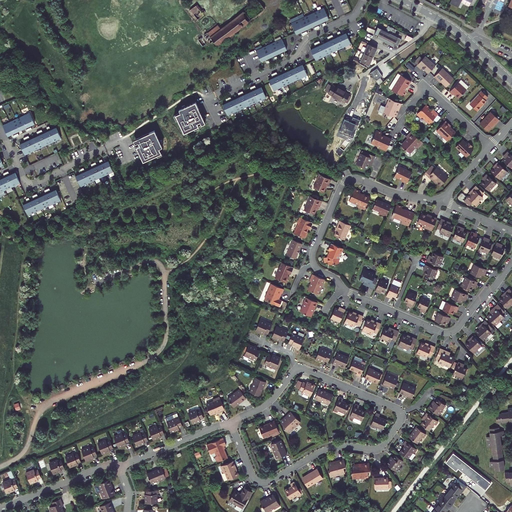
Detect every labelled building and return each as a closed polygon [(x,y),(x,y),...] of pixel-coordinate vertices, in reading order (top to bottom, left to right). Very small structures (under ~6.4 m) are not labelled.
[(204,15),(196,5),(189,10),(197,20),(204,15)] [(293,20),(298,31),(330,16),(325,5),(293,20)] [(221,29),(211,37),(217,45),(251,19),(245,11),(221,29)] [(378,37),(386,41),(393,27),(388,25),(385,30),(378,26),(374,33),(378,35),(378,37)] [(208,33),(211,37),(221,29),(218,26),(208,33)] [(395,35),(398,29),(393,27),(386,41),(395,45),(396,44),(398,45),(402,39),(395,35)] [(348,30),(312,47),(318,58),(353,41),(348,30)] [(210,43),(213,41),(211,37),(208,33),(207,32),(204,35),(210,43)] [(258,48),(263,59),(288,47),(283,36),(258,48)] [(201,38),(198,40),(203,46),(206,44),(201,38)] [(378,48),(369,44),(365,53),(374,56),(378,48)] [(371,65),(374,56),(365,53),(361,61),(371,65)] [(424,67),(430,73),(437,65),(427,56),(419,65),(423,68),(424,67)] [(304,62),(270,77),(275,88),(309,73),(305,64),(304,62)] [(413,70),(415,67),(409,62),(406,65),(413,70)] [(370,72),(377,80),(380,78),(383,76),(377,67),(370,72)] [(443,81),(448,86),(456,78),(444,67),(436,76),(439,79),(440,79),(443,81)] [(408,87),(411,81),(402,75),(392,90),(397,93),(403,96),(406,91),(405,90),(407,87),(408,87)] [(463,79),(451,91),(455,94),(456,93),(457,95),(460,98),(471,87),(463,79)] [(263,85),(224,103),(229,114),(268,96),(263,85)] [(333,85),(329,92),(334,94),(337,87),(333,85)] [(346,92),(347,91),(338,87),(337,87),(334,94),(333,96),(342,100),(346,102),(350,94),(346,92)] [(489,97),(483,91),(471,104),(478,111),(487,101),(486,100),(489,97)] [(400,110),(403,103),(391,98),(387,107),(383,105),(381,110),(397,117),(399,112),(397,111),(398,109),(400,110)] [(180,111),(175,113),(184,133),(205,123),(195,100),(179,108),(180,111)] [(430,106),(427,104),(418,114),(422,118),(424,117),(431,123),(440,113),(434,108),(433,110),(430,107),(430,106)] [(30,112),(3,125),(8,136),(35,124),(33,118),(30,112)] [(501,120),(493,112),(481,123),(489,131),(493,126),(497,123),(498,123),(501,120)] [(344,119),(339,132),(352,138),(358,124),(360,119),(353,116),(351,121),(344,119)] [(452,126),(452,125),(447,120),(438,129),(449,140),(457,131),(452,126)] [(56,127),(20,143),(25,156),(61,138),(56,127)] [(140,144),(136,145),(143,160),(161,152),(159,147),(162,145),(153,129),(133,139),(134,142),(138,141),(140,144)] [(381,145),(381,146),(385,148),(386,147),(388,148),(393,137),(388,135),(387,136),(383,134),(384,132),(378,130),(373,142),(381,145)] [(410,138),(408,141),(407,140),(404,143),(404,146),(407,149),(408,148),(412,152),(418,146),(420,147),(425,142),(413,131),(408,136),(409,137),(410,138)] [(469,156),(475,150),(473,147),(475,146),(471,142),(469,144),(465,140),(458,146),(469,156)] [(370,153),(369,155),(362,152),(357,164),(368,168),(370,164),(371,161),(373,162),(376,156),(370,153)] [(108,161),(75,175),(81,187),(114,171),(108,161)] [(503,175),(507,171),(498,162),(496,165),(497,166),(494,168),(492,170),(501,179),(504,175),(503,175)] [(433,179),(434,178),(438,182),(442,185),(450,177),(439,166),(437,168),(433,165),(426,172),(433,179)] [(409,183),(414,172),(401,166),(397,176),(402,179),(403,178),(405,179),(404,181),(409,183)] [(15,172),(0,178),(0,192),(20,183),(15,172)] [(333,180),(321,174),(317,181),(318,181),(315,188),(324,193),(328,186),(329,186),(333,180)] [(482,183),(490,190),(497,183),(488,174),(483,178),(485,180),(482,183)] [(484,192),(477,185),(471,191),(472,192),(470,194),(467,197),(468,197),(472,201),(476,205),(480,202),(479,201),(483,197),(481,195),(484,192)] [(359,204),(359,206),(366,209),(371,196),(364,193),(361,192),(362,191),(355,188),(350,200),(359,204)] [(55,189),(23,204),(28,216),(60,201),(55,189)] [(305,211),(314,214),(321,200),(312,196),(305,211)] [(387,216),(392,205),(385,201),(385,202),(383,201),(378,198),(374,208),(380,210),(381,213),(387,216)] [(323,201),(321,200),(314,214),(316,215),(319,208),(320,208),(323,201)] [(403,221),(403,223),(408,225),(409,223),(410,224),(415,213),(406,209),(405,210),(402,209),(403,206),(398,204),(393,215),(394,217),(403,221)] [(425,226),(426,228),(433,231),(438,219),(431,216),(431,217),(428,216),(422,213),(418,223),(425,226)] [(300,224),(295,234),(304,238),(311,221),(301,217),(299,223),(300,224)] [(335,235),(345,239),(351,224),(341,219),(339,224),(340,224),(337,230),(335,235)] [(451,225),(448,223),(449,222),(442,219),(438,228),(441,230),(440,232),(445,235),(445,236),(450,238),(455,226),(451,225)] [(311,229),(314,223),(311,221),(304,238),(305,238),(305,237),(306,238),(309,232),(308,232),(309,228),(311,229)] [(462,229),(463,228),(459,227),(454,238),(464,243),(468,233),(464,231),(465,230),(462,229)] [(475,236),(476,234),(472,232),(467,245),(476,248),(481,238),(478,237),(475,236)] [(487,241),(488,239),(486,238),(480,250),(489,254),(489,252),(493,244),(490,242),(487,241)] [(288,255),(295,258),(302,243),(294,240),(288,255)] [(343,251),(345,248),(332,242),(329,249),(331,250),(329,256),(325,256),(326,262),(329,261),(329,263),(340,262),(340,257),(342,251),(343,251)] [(297,258),(303,244),(302,243),(295,258),(297,258)] [(500,247),(501,245),(498,243),(492,255),(501,259),(506,249),(503,248),(500,247)] [(438,265),(442,255),(440,254),(434,252),(432,251),(430,255),(429,254),(429,256),(427,256),(426,260),(438,265)] [(285,281),(291,266),(283,263),(277,278),(285,281)] [(433,277),(436,268),(424,263),(423,267),(424,267),(423,269),(424,269),(422,272),(433,277)] [(484,273),(486,269),(474,263),(470,272),(480,277),(481,274),(482,272),(484,273)] [(292,274),(295,267),(291,266),(285,281),(288,283),(291,277),(289,276),(290,273),(292,274)] [(365,280),(367,281),(366,283),(374,287),(378,277),(374,276),(376,272),(364,267),(360,278),(365,280)] [(404,277),(396,273),(387,294),(390,296),(391,295),(393,296),(393,295),(396,296),(404,277)] [(320,294),(326,279),(314,274),(311,281),(313,281),(310,290),(320,294)] [(476,284),(478,281),(465,276),(461,285),(471,289),(473,286),(474,287),(475,284),(476,284)] [(384,291),(389,281),(381,277),(375,290),(379,291),(379,290),(381,291),(381,290),(384,291)] [(275,304),(282,287),(273,284),(266,300),(275,304)] [(282,287),(275,304),(281,306),(283,301),(280,299),(283,293),(284,293),(285,289),(282,287)] [(466,298),(467,293),(455,288),(451,297),(461,301),(462,299),(463,297),(466,298)] [(511,289),(510,288),(504,293),(505,294),(503,296),(500,298),(508,308),(511,304),(511,303),(511,289)] [(412,305),(418,293),(409,289),(405,299),(408,300),(407,302),(409,303),(409,304),(412,305)] [(426,311),(431,298),(423,295),(418,305),(421,306),(421,307),(423,308),(422,309),(426,311)] [(316,308),(319,301),(307,296),(304,303),(305,304),(302,311),(306,313),(313,316),(314,312),(314,310),(315,307),(316,308)] [(457,310),(458,306),(446,301),(443,309),(453,313),(454,311),(455,311),(456,309),(457,310)] [(492,308),(494,310),(491,312),(488,315),(496,324),(505,316),(502,313),(505,311),(498,303),(492,308)] [(341,309),(339,308),(336,307),(332,317),(341,321),(346,308),(342,307),(341,309)] [(360,324),(364,314),(356,311),(356,312),(354,312),(350,310),(345,322),(350,324),(350,323),(356,325),(357,323),(360,324)] [(449,319),(450,316),(438,311),(435,319),(445,324),(446,321),(447,319),(449,319)] [(375,319),(374,320),(372,319),(368,318),(367,320),(363,328),(363,330),(368,332),(368,331),(373,333),(374,331),(378,332),(382,322),(375,319)] [(265,332),(269,333),(273,324),(261,319),(257,330),(264,333),(265,332)] [(493,327),(486,319),(480,325),(481,325),(479,327),(476,330),(485,340),(488,336),(492,332),(490,330),(493,327)] [(281,339),(284,340),(288,331),(277,326),(272,337),(280,340),(281,339)] [(393,327),(392,328),(390,327),(390,329),(386,327),(382,337),(391,341),(392,338),(396,340),(400,330),(393,327)] [(304,338),(293,333),(289,342),(293,344),(292,345),(300,348),(304,338)] [(411,335),(410,336),(408,335),(404,334),(399,345),(404,347),(410,349),(411,346),(414,348),(418,338),(411,335)] [(471,339),(469,341),(466,343),(475,352),(478,349),(478,348),(482,344),(473,335),(470,338),(471,339)] [(432,356),(436,346),(429,343),(428,344),(426,343),(422,341),(417,353),(422,355),(422,354),(428,357),(429,354),(432,356)] [(257,349),(258,348),(250,344),(245,355),(257,360),(261,351),(257,349)] [(329,361),(333,351),(321,347),(317,357),(325,361),(326,359),(329,361)] [(447,352),(448,350),(441,347),(437,356),(440,358),(439,361),(450,366),(454,355),(450,353),(447,352)] [(350,356),(339,351),(334,363),(338,364),(338,363),(346,367),(350,356)] [(273,356),(269,354),(265,364),(277,369),(281,358),(273,355),(273,356)] [(362,375),(367,363),(363,362),(362,363),(354,360),(351,368),(358,371),(358,373),(362,375)] [(461,363),(462,362),(458,360),(457,362),(455,367),(452,373),(462,377),(467,367),(463,365),(463,364),(461,363)] [(375,369),(375,368),(370,366),(366,377),(371,379),(371,378),(379,381),(382,372),(375,369)] [(399,377),(388,372),(383,384),(387,386),(387,384),(395,388),(399,377)] [(264,388),(267,382),(256,377),(254,383),(255,384),(251,392),(261,396),(264,388)] [(316,384),(308,381),(308,382),(304,381),(301,389),(304,390),(303,391),(311,395),(316,384)] [(410,384),(410,383),(405,381),(400,391),(406,394),(406,393),(413,396),(417,387),(410,384)] [(327,391),(327,390),(320,387),(316,398),(322,401),(322,400),(330,403),(334,394),(327,391)] [(235,395),(228,399),(233,408),(240,403),(241,403),(246,400),(240,390),(234,394),(235,395)] [(351,403),(344,400),(345,397),(341,396),(335,409),(339,411),(339,409),(347,412),(351,403)] [(220,398),(213,400),(214,402),(206,405),(210,415),(224,410),(220,398)] [(430,407),(439,414),(447,404),(438,398),(436,401),(435,400),(430,407)] [(367,410),(360,407),(361,404),(357,403),(351,416),(355,418),(356,420),(362,423),(367,410)] [(503,413),(503,414),(504,422),(504,423),(511,421),(511,408),(509,409),(510,413),(503,413)] [(197,411),(196,410),(188,413),(193,424),(201,420),(200,419),(203,418),(200,410),(197,411)] [(288,416),(285,419),(284,419),(282,419),(282,422),(285,425),(284,427),(290,432),(297,425),(299,425),(300,424),(300,422),(301,421),(292,411),(288,415),(288,416)] [(387,419),(380,416),(381,413),(377,412),(371,425),(375,427),(376,425),(383,428),(387,419)] [(437,424),(439,420),(428,412),(426,415),(427,416),(423,423),(431,429),(436,422),(437,424)] [(182,426),(179,417),(167,421),(171,432),(179,429),(179,427),(182,426)] [(280,433),(275,420),(268,423),(268,425),(265,426),(265,424),(260,427),(264,437),(272,434),(273,435),(280,433)] [(425,436),(427,433),(418,425),(415,429),(416,429),(411,436),(419,442),(423,435),(425,436)] [(161,435),(164,434),(161,426),(158,427),(157,426),(149,429),(153,440),(159,437),(158,437),(161,436),(161,435)] [(505,431),(501,431),(501,427),(491,429),(492,436),(488,436),(490,447),(494,446),(496,461),(492,461),(492,467),(497,466),(497,470),(506,469),(503,449),(507,448),(507,444),(503,444),(502,435),(505,435),(505,431)] [(145,442),(148,440),(145,432),(141,434),(141,432),(133,435),(137,446),(142,444),(142,443),(145,442)] [(126,442),(130,441),(126,433),(123,434),(122,433),(114,436),(119,447),(124,445),(123,444),(126,443),(126,442)] [(219,461),(228,457),(224,448),(223,446),(224,445),(226,444),(224,438),(207,444),(210,453),(215,451),(216,455),(215,457),(216,460),(219,461)] [(282,439),(273,443),(276,451),(275,452),(278,458),(289,453),(286,447),(285,447),(282,439)] [(416,451),(418,448),(407,439),(404,443),(406,444),(401,451),(409,457),(414,450),(416,451)] [(110,449),(113,448),(110,440),(107,441),(106,440),(98,443),(102,454),(107,452),(107,451),(110,450),(110,449)] [(94,456),(97,454),(94,446),(90,448),(90,447),(82,450),(86,460),(91,458),(94,457),(94,456)] [(486,489),(492,482),(453,452),(446,462),(457,470),(458,468),(486,489)] [(77,462),(81,461),(78,453),(74,454),(74,453),(65,456),(70,467),(75,465),(78,463),(77,462)] [(388,462),(397,469),(404,459),(396,453),(394,456),(393,456),(388,462)] [(338,460),(334,461),(333,461),(331,460),(330,463),(331,466),(330,467),(332,475),(346,471),(345,465),(347,465),(345,458),(338,459),(338,460)] [(61,469),(65,468),(61,460),(58,461),(57,460),(49,463),(54,474),(59,472),(59,471),(62,470),(61,469)] [(229,480),(239,475),(238,470),(237,471),(235,468),(236,468),(234,461),(221,466),(224,473),(226,472),(229,480)] [(363,464),(358,464),(357,463),(356,462),(354,464),(354,469),(353,470),(354,477),(364,476),(365,477),(367,477),(368,476),(369,476),(369,469),(371,469),(370,462),(363,462),(363,464)] [(163,468),(166,477),(171,476),(167,466),(163,468)] [(308,485),(316,481),(316,482),(324,477),(318,467),(312,471),(313,471),(304,477),(308,485)] [(156,470),(156,471),(148,474),(152,483),(160,480),(160,481),(167,479),(166,477),(163,468),(162,468),(156,470)] [(38,479),(42,477),(38,469),(35,471),(34,470),(26,473),(31,483),(35,482),(35,481),(39,480),(38,479)] [(384,476),(376,474),(374,485),(382,486),(382,487),(388,488),(388,487),(391,487),(392,481),(392,480),(389,480),(390,476),(384,475),(384,476)] [(461,493),(467,486),(458,478),(454,483),(452,481),(449,485),(451,487),(448,491),(456,498),(460,492),(461,493)] [(15,489),(18,487),(15,479),(11,480),(11,479),(3,482),(7,493),(13,491),(12,491),(15,489)] [(104,498),(116,494),(113,487),(112,487),(111,484),(112,484),(110,479),(100,483),(103,491),(101,491),(104,498)] [(293,485),(286,489),(291,498),(298,494),(299,495),(302,493),(295,480),(292,483),(293,485)] [(230,500),(243,508),(252,491),(245,487),(241,495),(239,494),(240,493),(239,492),(237,490),(235,491),(230,500)] [(148,491),(148,495),(147,495),(147,498),(147,503),(159,503),(158,494),(157,494),(157,490),(148,491)] [(445,495),(442,494),(439,498),(450,507),(453,504),(452,503),(456,498),(448,491),(445,495)] [(265,499),(264,498),(260,501),(266,511),(273,507),(274,509),(280,505),(274,494),(268,497),(269,498),(266,500),(265,499)] [(64,506),(61,498),(53,501),(55,505),(54,505),(50,507),(52,511),(53,510),(53,511),(64,511),(62,506),(64,506)] [(436,502),(438,504),(436,507),(443,511),(444,511),(447,509),(448,510),(450,507),(439,498),(436,502)] [(111,501),(101,506),(103,511),(115,511),(114,508),(111,501)]
